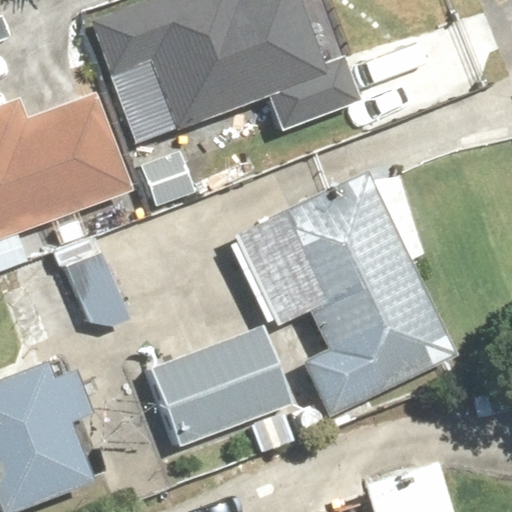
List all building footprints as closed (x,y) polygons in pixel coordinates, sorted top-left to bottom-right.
[(313,0),(98,0),(78,8),(106,80),(153,62),(178,129),(339,69),(313,0)] [(0,234),(138,180),(98,77),(38,100),(29,78),(0,89),(0,234)] [(368,158),(223,234),(325,425),(470,349),(368,158)] [(8,290),(31,350),(118,317),(95,256),(8,290)] [(258,320),(141,367),(170,439),(287,392),(258,320)] [(46,350),(0,368),(0,500),(92,464),(46,350)] [(466,511),(447,454),(363,481),(373,511),(466,511)]
